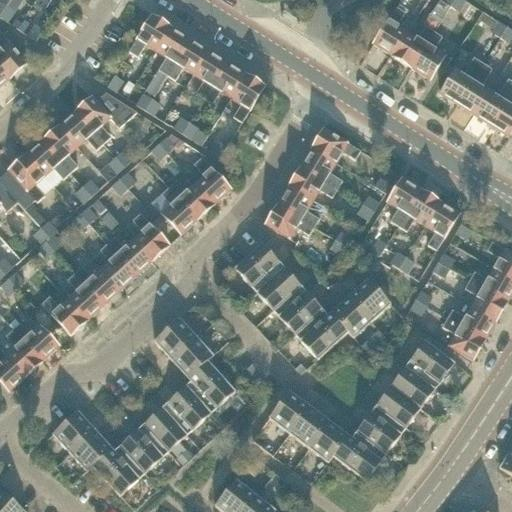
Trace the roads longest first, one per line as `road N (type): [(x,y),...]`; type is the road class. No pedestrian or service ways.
road 1 (residential): [(322,82),(195,274),(0,442)]
road 2 (tertiary): [(474,177),(322,82)]
road 3 (residential): [(0,134),(59,77),(109,0)]
road 4 (tertiary): [(322,82),(193,0)]
